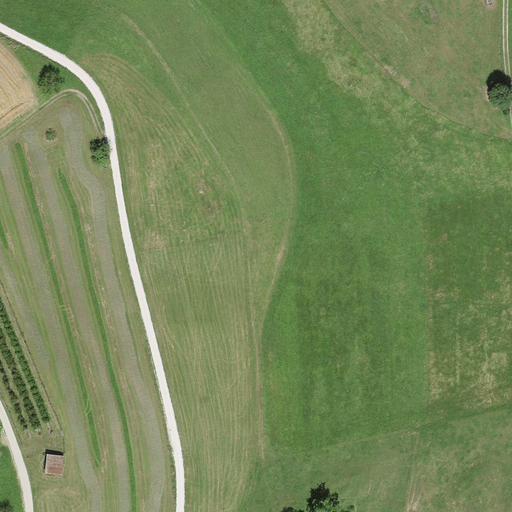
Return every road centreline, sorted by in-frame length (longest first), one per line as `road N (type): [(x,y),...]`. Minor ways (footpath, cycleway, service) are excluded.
road 1 (track): [(0,28),(83,79),(107,122),(123,231),(179,465),(179,511)]
road 2 (track): [(0,138),(68,93),(87,105),(110,145)]
